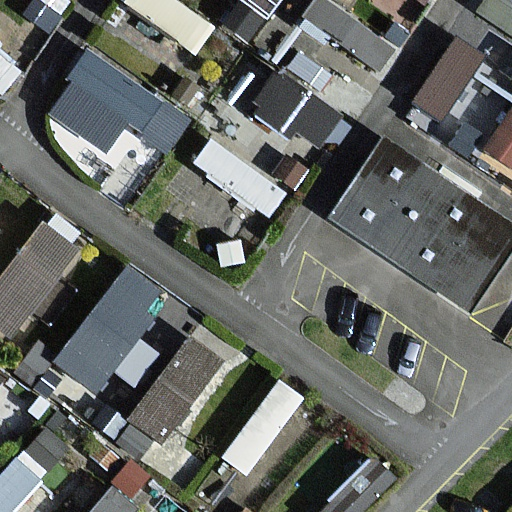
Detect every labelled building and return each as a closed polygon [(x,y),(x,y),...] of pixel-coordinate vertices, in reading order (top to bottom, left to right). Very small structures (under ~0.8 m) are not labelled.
[(53,14),(33,0),(21,17),(41,31),(53,14)] [(211,30),(169,0),(115,0),(114,2),(192,57),(211,30)] [(277,0),(255,0),(272,10),(277,0)] [(390,52),(318,0),(311,0),(297,19),(373,75),(390,52)] [(511,0),(481,0),(473,13),(511,37),(511,0)] [(261,21),(236,2),(218,26),(244,45),(261,21)] [(483,59),(451,38),(407,105),(438,125),(483,59)] [(62,80),(67,84),(45,115),(103,156),(125,125),(138,134),(159,105),(83,51),(62,80)] [(0,94),(17,75),(0,60),(0,94)] [(339,118),(272,71),(248,105),(255,110),(250,117),(285,142),(291,135),(315,152),(339,118)] [(197,88),(181,77),(168,97),(184,107),(197,88)] [(511,172),(511,101),(478,150),(511,173),(511,172)] [(476,136),(454,121),(440,140),(463,156),(476,136)] [(378,138),(323,221),(455,311),(511,229),(378,138)] [(283,196),(206,141),(189,165),(265,220),(283,196)] [(306,172),(283,156),(270,176),(293,192),(306,172)] [(74,252),(37,224),(0,273),(0,337),(7,342),(74,252)] [(156,293),(124,268),(49,364),(88,394),(147,318),(141,313),(156,293)] [(220,363),(186,338),(124,422),(157,447),(220,363)] [(300,401),(275,382),(217,460),(242,478),(300,401)] [(124,422),(103,407),(90,424),(110,440),(124,422)] [(66,450),(42,429),(21,453),(45,473),(66,450)] [(360,511),(392,481),(370,459),(316,511),(360,511)] [(0,511),(9,511),(37,483),(12,460),(0,472),(0,511)] [(133,511),(134,511),(107,489),(88,511),(133,511)]
